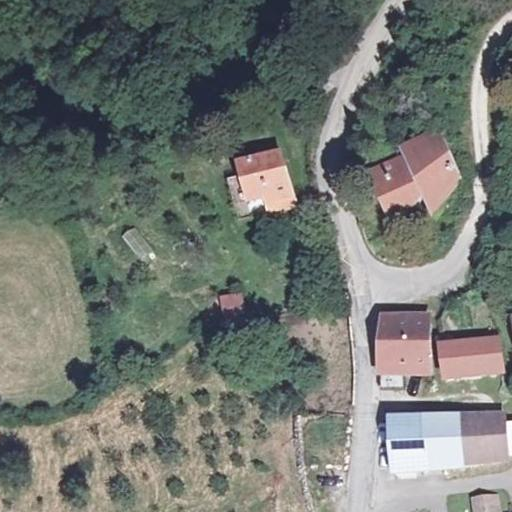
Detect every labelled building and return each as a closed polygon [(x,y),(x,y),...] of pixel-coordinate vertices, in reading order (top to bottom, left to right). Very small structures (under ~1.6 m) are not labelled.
[(394,170),(365,185),(378,224),(405,209),(401,201),(408,197),(418,216),(446,183),(427,137),(388,157),(394,170)] [(279,157),(236,170),(240,182),(247,206),(244,207),(249,223),(270,217),(268,211),(293,204),(279,157)] [(247,206),(240,182),(227,186),(240,226),(249,223),(244,207),(247,206)] [(295,210),(293,204),(268,211),(270,217),(295,210)] [(133,232),(124,240),(141,261),(151,253),(133,232)] [(223,292),(228,316),(248,312),(243,288),(223,292)] [(379,328),(383,384),(431,378),(426,354),(422,323),(379,328)] [(444,352),(448,384),(503,376),(497,341),(444,352)] [(388,427),(394,481),(463,474),(460,422),(388,427)] [(503,422),(460,422),(463,474),(508,469),(508,466),(504,430),(503,422)]
